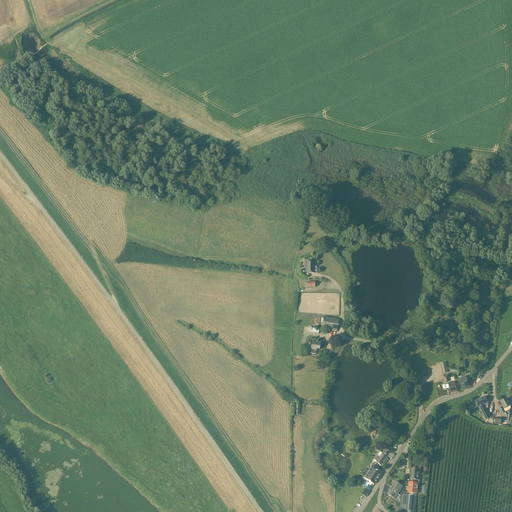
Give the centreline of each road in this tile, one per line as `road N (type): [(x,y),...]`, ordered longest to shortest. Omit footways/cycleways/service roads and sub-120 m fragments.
road 1 (unclassified): [(260,511),(0,156)]
road 2 (unclassified): [(384,474),(430,407),(474,388),(511,348)]
